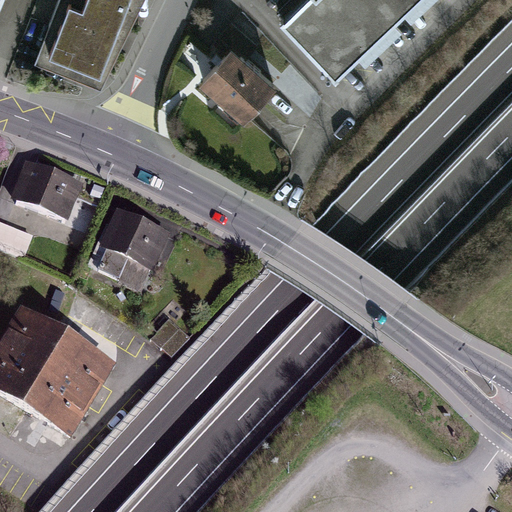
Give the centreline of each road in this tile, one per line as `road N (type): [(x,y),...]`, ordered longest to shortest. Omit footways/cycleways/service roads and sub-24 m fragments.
road 1 (motorway): [(511,67),(90,511)]
road 2 (motorway): [(154,511),(511,135)]
road 3 (tertiary): [(511,406),(280,241),(110,153)]
road 4 (residential): [(183,0),(110,153)]
